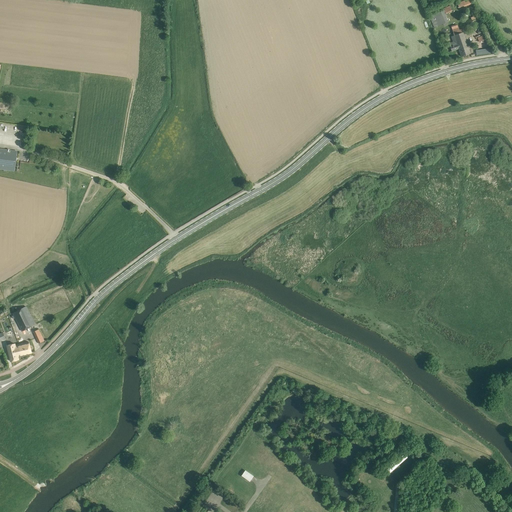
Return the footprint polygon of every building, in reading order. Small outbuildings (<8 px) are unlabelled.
[(464,0),(457,3),(460,9),(473,3),(471,0),(464,0)] [(444,8),(446,14),(452,11),(450,5),(444,8)] [(444,11),(430,16),(434,27),(448,22),(444,11)] [(457,43),(450,46),(452,52),(459,49),(462,57),(471,54),(463,32),(460,33),(458,27),(452,29),(454,35),(457,43)] [(0,168),(14,171),(17,151),(0,148),(0,168)] [(13,313),(22,331),(35,324),(25,306),(13,313)] [(39,343),(45,341),(39,329),(33,332),(39,343)] [(29,342),(19,345),(22,356),(32,354),(29,342)] [(22,356),(19,345),(15,346),(14,343),(7,345),(11,361),(19,360),(18,357),(22,356)] [(386,468),(391,474),(402,462),(399,460),(398,461),(395,458),(386,468)] [(254,476),(247,471),(244,476),(251,480),(254,476)]
